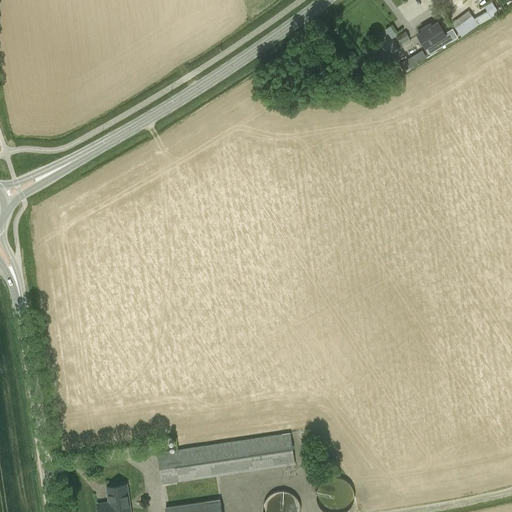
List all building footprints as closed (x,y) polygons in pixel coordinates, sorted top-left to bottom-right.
[(498,12),(492,1),(484,6),(490,17),(498,12)] [(478,24),(468,10),(451,23),(461,37),(478,24)] [(425,48),(425,47),(429,53),(457,36),(452,28),(444,33),(438,22),(431,26),(430,24),(421,29),(422,31),(417,35),(425,48)] [(393,38),(398,31),(391,25),(386,32),(393,38)] [(410,39),(406,31),(396,36),(400,44),(404,42),(405,45),(411,42),(409,39),(410,39)] [(354,64),(361,59),(353,49),(346,54),(354,64)] [(402,71),(415,63),(411,57),(398,65),(402,71)] [(290,433),(156,453),(161,485),(295,465),(290,433)] [(107,487),(109,502),(97,504),(98,511),(130,511),(126,484),(107,487)] [(345,498),(345,488),(340,488),(340,497),(332,497),(332,505),(339,505),(340,498),(345,498)] [(221,511),(220,499),(164,507),(165,511),(221,511)]
